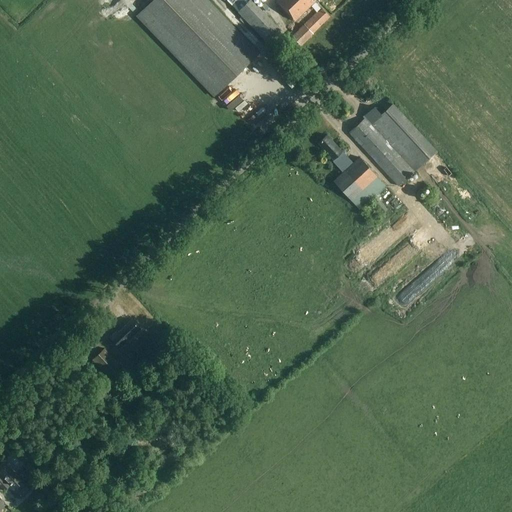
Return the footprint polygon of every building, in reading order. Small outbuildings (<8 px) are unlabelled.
[(259,53),(208,0),(151,0),(135,15),(214,97),(259,53)] [(281,31),(251,1),(251,0),(227,0),(238,12),(268,44),(281,31)] [(275,0),(294,21),(315,2),(314,0),(275,0)] [(301,46),(330,17),(321,8),(291,36),(301,46)] [(364,117),(348,132),(398,186),(437,150),(392,103),(370,123),(364,117)] [(343,171),(332,180),(360,211),(387,186),(359,156),(352,163),(328,135),(318,144),(343,171)] [(433,193),(426,199),(433,208),(440,202),(433,193)] [(387,209),(379,200),(374,205),(382,214),(387,209)] [(371,216),(375,213),(369,206),(365,209),(371,216)] [(405,265),(423,240),(419,237),(409,250),(402,245),(394,257),(405,265)] [(91,258),(102,254),(97,242),(86,246),(91,258)] [(369,281),(377,290),(396,274),(388,264),(369,281)] [(121,347),(141,328),(131,318),(118,330),(117,329),(110,336),(121,347)] [(104,348),(92,359),(109,377),(111,375),(118,382),(125,375),(118,368),(120,366),(104,348)] [(148,441),(137,429),(97,465),(107,477),(148,441)] [(185,460),(174,448),(122,494),(133,507),(185,460)] [(14,493),(16,491),(25,483),(19,476),(17,478),(5,465),(0,469),(0,486),(4,491),(8,487),(14,493)] [(68,482),(64,475),(59,479),(63,485),(68,482)]
